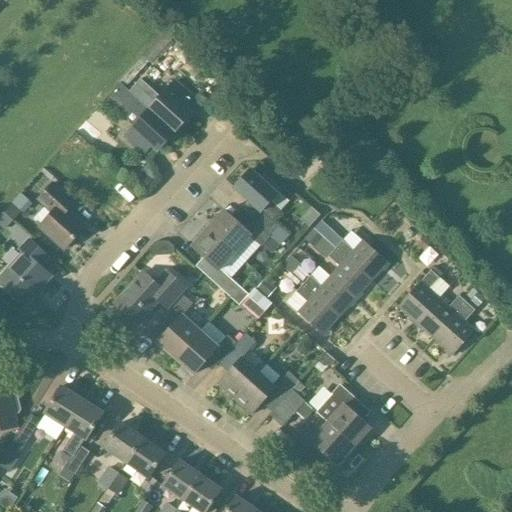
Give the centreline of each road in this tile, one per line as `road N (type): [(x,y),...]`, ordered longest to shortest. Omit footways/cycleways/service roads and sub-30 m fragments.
road 1 (residential): [(304,511),(123,377),(69,348)]
road 2 (residential): [(69,348),(91,281),(223,131)]
road 3 (residential): [(436,410),(357,511)]
